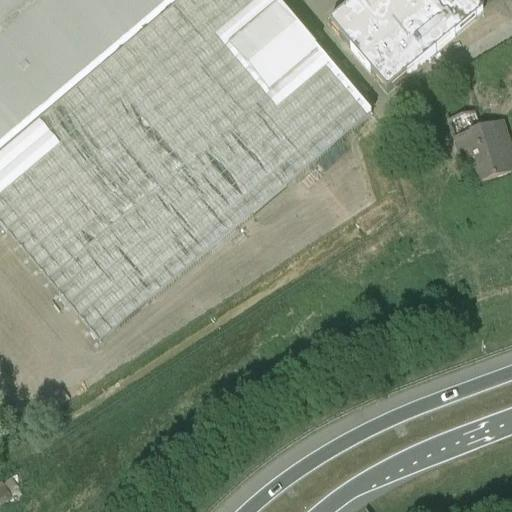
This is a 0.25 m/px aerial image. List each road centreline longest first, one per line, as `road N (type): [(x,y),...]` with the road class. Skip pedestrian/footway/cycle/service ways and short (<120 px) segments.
road 1 (motorway): [(511,375),(310,464),(251,511)]
road 2 (motorway): [(323,511),(415,453),(511,415)]
